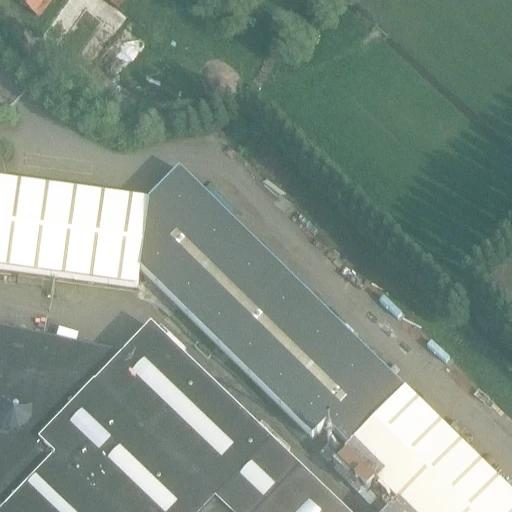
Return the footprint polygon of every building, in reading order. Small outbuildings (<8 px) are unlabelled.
[(54,0),(19,0),(17,4),(40,20),(54,0)] [(118,10),(105,0),(69,0),(40,40),(58,53),(82,19),(113,41),(128,20),(118,10)] [(105,0),(118,10),(125,0),(105,0)] [(0,119),(9,118),(7,108),(0,109),(0,119)] [(511,511),(511,497),(179,172),(149,204),(4,184),(1,172),(3,171),(0,157),(0,270),(137,289),(139,276),(310,444),(325,428),(349,451),(344,456),(347,458),(386,496),(373,509),(375,511),(511,511)] [(341,511),(151,329),(124,357),(0,330),(0,508),(3,511),(341,511)]
